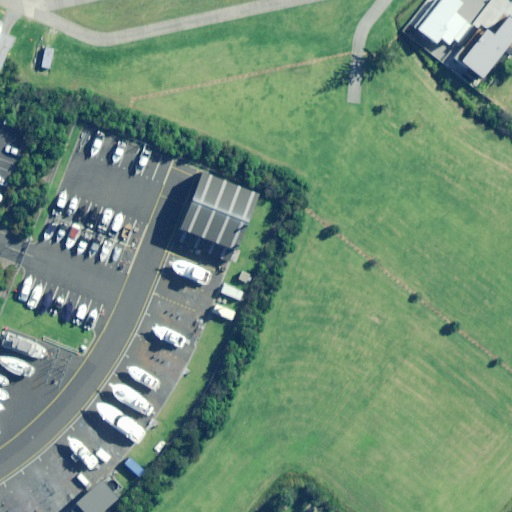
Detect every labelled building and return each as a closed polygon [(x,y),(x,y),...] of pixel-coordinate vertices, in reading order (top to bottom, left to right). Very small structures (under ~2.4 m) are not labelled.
[(438,37),(447,45),(466,23),(453,12),(460,3),(456,0),(431,0),(411,25),(433,43),(438,37)] [(511,0),(490,27),(510,43),(511,41),(511,0)] [(0,62),(14,29),(0,23),(0,62)] [(461,56),(471,44),(464,39),(454,51),(461,56)] [(473,88),(497,59),(481,46),(458,75),(473,88)] [(229,263),(256,195),(200,172),(173,240),(229,263)] [(102,479),(69,508),(72,511),(98,511),(117,496),(102,479)]
